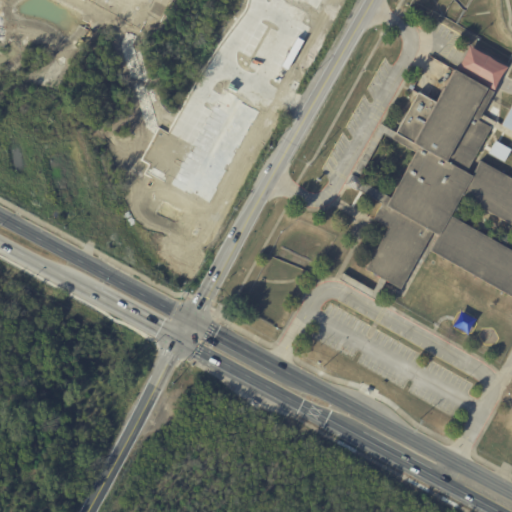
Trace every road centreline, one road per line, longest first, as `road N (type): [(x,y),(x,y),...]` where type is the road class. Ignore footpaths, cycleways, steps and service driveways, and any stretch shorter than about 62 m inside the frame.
road 1 (secondary): [(0,243),(496,511)]
road 2 (tertiary): [(189,320),(373,0)]
road 3 (secondary): [(511,493),(189,320)]
road 4 (tertiary): [(83,511),(189,320)]
road 5 (secondary): [(189,320),(0,217)]
